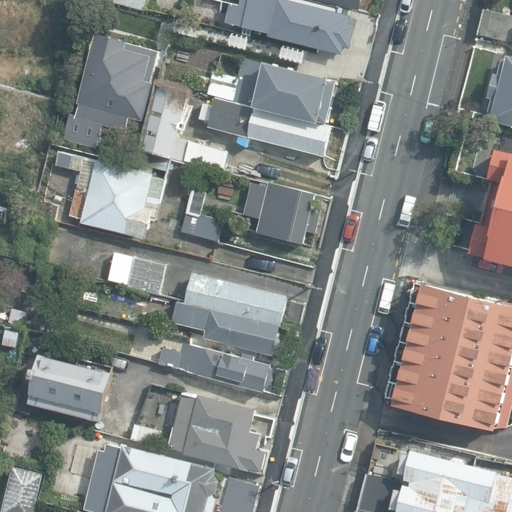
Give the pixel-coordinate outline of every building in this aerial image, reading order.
[(82,16),(19,0),(0,0),(0,84),(60,100),(82,16)] [(105,0),(146,10),(148,0),(105,0)] [(271,37),(345,55),(347,47),(353,49),(359,25),(352,24),(354,16),(345,14),(347,8),(313,0),(244,0),(243,6),(233,3),(228,23),(272,34),(271,37)] [(319,0),(362,10),(364,0),(319,0)] [(480,35),(511,42),(511,16),(486,10),(480,35)] [(145,121),(155,82),(153,81),(160,51),(130,44),(130,42),(93,33),(73,115),(72,114),(65,140),(98,148),(104,124),(128,130),(131,117),(145,121)] [(511,56),(510,56),(505,76),(503,76),(496,74),(490,98),(498,100),(493,121),(511,125),(511,56)] [(209,96),(321,123),(322,121),(330,123),(339,83),(331,81),(331,80),(245,59),(240,76),(215,70),(209,96)] [(209,78),(200,75),(196,89),(206,91),(209,78)] [(141,149),(174,159),(180,137),(191,93),(159,85),(141,149)] [(211,127),(327,157),(334,129),(217,99),(216,105),(206,103),(202,119),(213,122),(211,127)] [(174,159),(225,172),(230,150),(180,137),(174,159)] [(72,150),(59,148),(56,167),(69,169),(72,150)] [(511,152),(498,149),(491,179),(498,181),(487,226),(480,224),(473,252),(511,262),(511,152)] [(138,165),(168,172),(171,160),(141,152),(138,165)] [(84,224),(150,239),(156,209),(153,209),(155,203),(163,205),(169,179),(156,176),(157,174),(100,161),(100,163),(87,160),(87,157),(74,154),(71,168),(84,171),(81,188),(79,187),(72,216),(85,219),(84,224)] [(260,233),(306,245),(310,232),(319,234),(325,211),(315,209),(318,195),(272,184),(271,188),(255,184),(247,215),(264,219),(260,233)] [(184,231),(221,242),(227,221),(203,215),(208,194),(195,191),(184,231)] [(108,276),(128,281),(134,253),(115,248),(108,276)] [(129,282),(160,290),(167,261),(136,253),(129,282)] [(40,292),(54,295),(59,273),(46,270),(40,292)] [(189,302),(283,325),(291,296),(196,273),(189,302)] [(396,405),(498,430),(511,375),(511,303),(427,282),(396,405)] [(31,313),(47,317),(51,299),(35,295),(31,313)] [(285,320),(302,324),(307,305),(290,300),(285,320)] [(206,338),(276,355),(277,349),(280,348),(282,346),(283,343),(283,341),(282,338),(280,337),(282,328),(179,302),(174,322),(208,330),(206,338)] [(9,323),(26,327),(29,312),(13,308),(9,323)] [(7,328),(3,345),(17,348),(21,331),(7,328)] [(123,361),(37,341),(22,404),(108,424),(123,361)] [(162,364),(267,392),(268,388),(270,387),(272,386),(274,383),(275,381),(276,378),(276,376),(276,373),(275,370),(274,368),(274,365),(256,360),(258,356),(245,353),(244,358),(186,343),(184,352),(167,347),(162,364)] [(261,449),(264,435),(273,437),(277,418),(259,413),(260,408),(201,394),(201,396),(186,392),(180,415),(173,414),(170,423),(177,425),(172,448),(187,451),(186,454),(252,470),(253,468),(265,471),(270,451),(261,449)] [(133,439),(160,446),(163,429),(137,425),(133,439)] [(216,511),(219,499),(216,493),(220,492),(222,480),(218,473),(219,468),(127,444),(126,448),(108,444),(107,449),(101,448),(87,508),(102,511),(216,511)] [(399,509),(398,511),(511,511),(511,475),(500,473),(501,468),(411,449),(411,452),(406,452),(401,473),(407,474),(404,487),(398,486),(394,508),(399,509)] [(0,510),(9,511),(32,511),(43,471),(12,463),(0,510)] [(359,509),(370,511),(390,511),(398,481),(368,474),(359,509)] [(222,511),(255,511),(262,485),(231,477),(222,511)]
